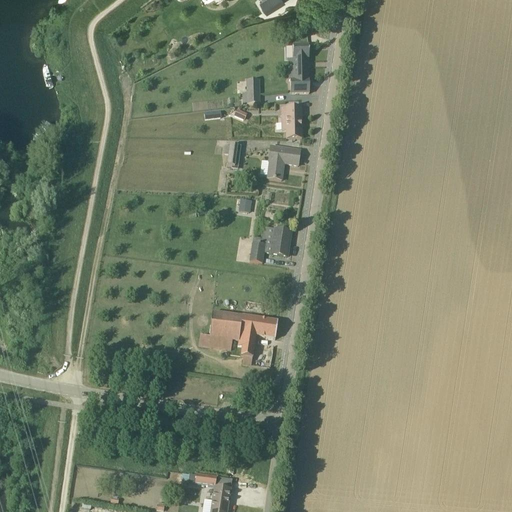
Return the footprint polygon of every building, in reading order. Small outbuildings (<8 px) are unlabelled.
[(177,0),(174,2),(183,18),(202,7),(198,0),(177,0)] [(261,0),(258,2),(266,15),(284,5),(280,0),(261,0)] [(211,40),(230,31),(224,19),(217,22),(215,17),(203,22),(211,40)] [(308,59),(309,59),(308,46),(292,46),(293,60),(294,80),(289,81),(290,81),(290,95),(309,94),(309,80),(308,80),(308,59)] [(247,105),(259,105),(259,81),(246,81),(247,94),(247,104),(247,105)] [(286,139),(301,140),(301,109),(281,109),(282,117),(286,117),(286,139)] [(244,122),(247,115),(237,111),(234,117),(244,122)] [(219,112),(204,114),(205,120),(220,119),(219,112)] [(230,146),(230,148),(229,155),(227,167),(237,169),(241,147),(230,146)] [(283,165),(298,167),(300,152),(270,148),(267,164),(269,164),(267,178),(280,181),(283,165)] [(263,254),(287,258),(291,233),(274,230),(271,250),(264,249),(264,245),(253,244),(250,263),(261,265),(263,254)] [(212,314),(209,338),(200,337),(198,347),(231,352),(232,347),(241,348),(240,358),(253,359),(255,338),(275,341),(277,323),(212,314)] [(226,511),(228,503),(232,481),(216,478),(195,475),(194,485),(214,488),(212,502),(206,501),(204,511),(226,511)]
